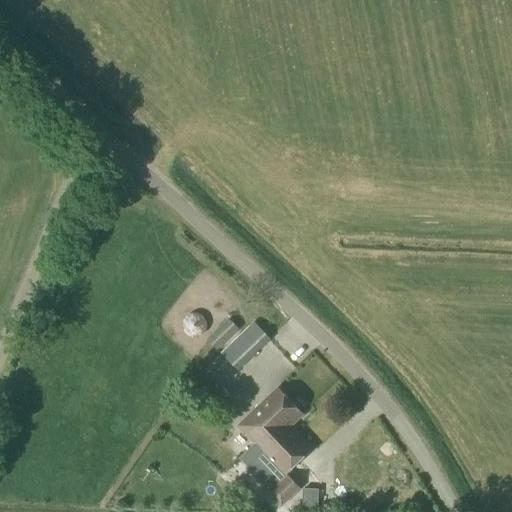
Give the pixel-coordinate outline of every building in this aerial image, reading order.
[(201,331),(205,310),(188,306),(184,327),(201,331)] [(227,321),(207,340),(217,351),(239,330),(229,319),(227,321)] [(238,372),(258,353),(271,340),(255,322),(221,353),(238,372)] [(288,428),(301,416),(276,390),(239,425),(255,442),(268,431),(273,436),(286,425),(288,428)] [(309,450),(288,428),(286,425),(273,436),(268,431),(255,442),(284,473),(309,450)] [(282,508),(302,489),(287,475),(268,494),(282,508)]
